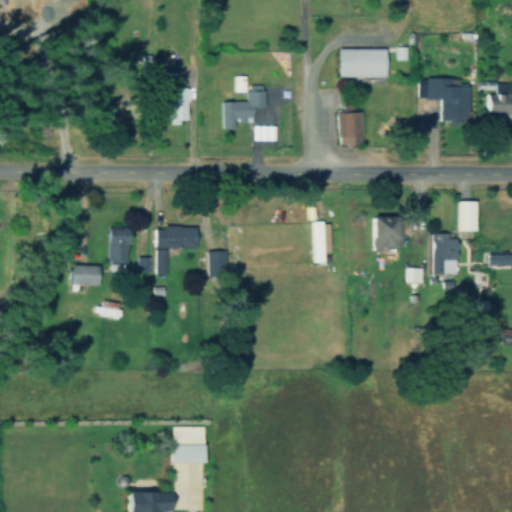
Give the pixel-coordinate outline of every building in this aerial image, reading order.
[(336,41),(336,78),(387,81),(387,48),(336,41)] [(465,84),(457,84),(457,79),(415,77),(415,98),(437,99),(437,121),(465,122),(465,84)] [(511,120),(511,81),(493,81),(492,94),(483,94),(483,120),(511,120)] [(218,101),(218,128),(231,128),(231,122),(248,121),(248,107),(261,106),(260,84),(243,84),(244,101),(218,101)] [(185,122),(184,87),(163,88),(163,122),(185,122)] [(334,112),(335,144),(359,143),(358,111),(334,112)] [(452,230),(470,230),(471,200),(453,200),(452,230)] [(397,247),(396,216),(367,217),(368,248),(397,247)] [(320,251),(327,251),(325,221),(308,221),(309,262),(320,261),(320,251)] [(152,273),(163,273),(163,247),(192,247),(193,225),(160,225),(160,228),(152,228),(152,273)] [(105,269),(124,270),(124,227),(105,227),(105,269)] [(451,237),(443,238),(443,233),(427,233),(428,273),(452,273),(451,237)] [(222,250),(204,250),(204,274),(223,274),(222,250)] [(483,264),(510,265),(510,272),(511,271),(511,253),(484,253),(483,264)] [(94,284),(94,265),(66,264),(66,284),(94,284)] [(418,282),(418,267),(401,267),(401,282),(418,282)] [(200,425),(168,425),(168,462),(200,462),(200,425)] [(122,511),(165,511),(166,490),(123,489),(122,511)]
